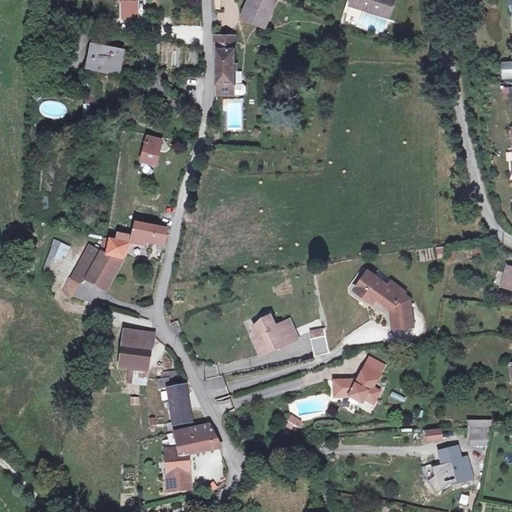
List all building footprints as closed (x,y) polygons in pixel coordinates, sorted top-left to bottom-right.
[(266,25),(277,0),(250,0),(244,15),(266,25)] [(351,0),(350,5),(389,18),(395,0),(351,0)] [(244,15),(242,19),(265,29),(266,25),(244,15)] [(217,95),(235,95),(235,94),(235,83),(235,49),(232,49),(232,36),(214,35),(215,44),(218,45),(217,95)] [(120,72),(123,52),(91,46),(88,66),(120,72)] [(511,63),(503,64),(504,75),(511,74),(511,63)] [(111,80),(88,79),(85,121),(108,123),(111,80)] [(235,83),(235,94),(244,94),(246,91),(246,85),(244,83),(235,83)] [(162,142),(147,138),(141,162),(155,166),(162,142)] [(86,198),(85,218),(104,219),(105,199),(86,198)] [(112,278),(133,241),(146,244),(147,240),(160,243),(158,253),(164,254),(169,236),(166,235),(167,229),(135,223),(131,237),(117,234),(116,241),(109,240),(105,255),(89,246),(72,279),(80,283),(83,278),(87,280),(94,268),(112,278)] [(44,265),(58,270),(67,245),(54,240),(44,265)] [(436,258),(446,258),(446,247),(437,246),(436,258)] [(425,248),(425,260),(435,260),(434,248),(425,248)] [(511,267),(508,266),(503,286),(511,288),(511,267)] [(94,268),(87,280),(105,290),(112,278),(94,268)] [(355,289),(374,303),(376,300),(378,297),(393,308),(396,328),(413,326),(410,299),(404,294),(405,292),(392,282),(389,286),(369,272),(355,289)] [(378,297),(376,300),(390,310),(393,329),(396,328),(393,308),(378,297)] [(253,325),(258,335),(262,344),(257,346),(261,355),(276,348),(275,346),(278,345),(279,347),(298,338),(290,319),(281,323),(282,327),(278,329),(271,315),(263,318),(264,321),(253,325)] [(178,321),(171,324),(175,334),(182,331),(178,321)] [(314,331),(316,338),(326,336),(324,329),(314,331)] [(153,335),(123,331),(118,368),(130,370),(128,382),(141,384),(142,379),(144,379),(145,372),(142,372),(145,348),(151,349),(153,335)] [(253,337),(257,346),(262,344),(258,335),(253,337)] [(311,338),(315,357),(329,354),(326,336),(316,338),(311,338)] [(151,349),(145,348),(142,372),(145,372),(148,372),(151,349)] [(380,373),(366,365),(358,381),(334,382),(334,398),(349,397),(361,403),(363,399),(373,405),(379,392),(372,389),(380,373)] [(168,378),(157,380),(159,389),(169,387),(168,378)] [(211,380),(212,389),(223,388),(222,379),(211,380)] [(191,422),(185,386),(168,389),(174,425),(191,422)] [(139,405),(139,397),(130,397),(130,405),(139,405)] [(288,422),(286,426),(292,429),(294,425),(298,428),(301,423),(291,416),(287,422),(288,422)] [(468,428),(470,429),(491,427),(492,426),(491,420),(468,421),(468,428)] [(210,425),(176,433),(180,448),(171,448),(171,452),(164,453),(166,491),(190,489),(188,472),(185,472),(184,454),(196,452),(220,446),(210,425)] [(470,429),(470,436),(488,435),(489,434),(491,427),(470,429)] [(437,430),(425,432),(426,443),(439,441),(437,430)] [(470,445),(489,444),(488,435),(470,436),(470,445)] [(451,485),(472,479),(466,458),(460,460),(457,448),(442,452),(448,472),(451,485)] [(335,465),(335,480),(343,481),(344,465),(335,465)] [(448,472),(440,474),(444,487),(451,485),(448,472)] [(460,494),(458,504),(467,506),(469,496),(460,494)]
